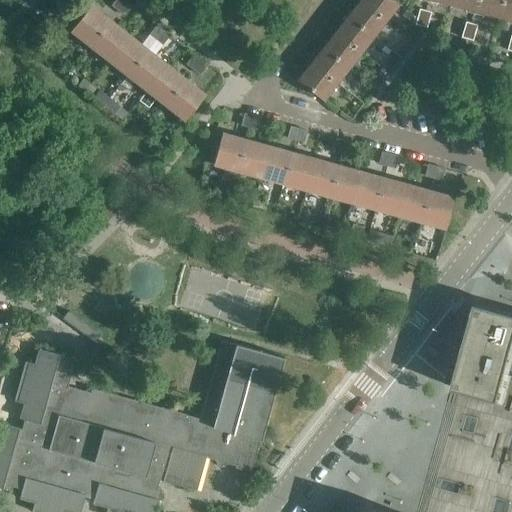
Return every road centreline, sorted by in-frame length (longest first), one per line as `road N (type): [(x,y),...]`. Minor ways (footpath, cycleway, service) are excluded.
road 1 (residential): [(511,170),(254,99),(331,0)]
road 2 (tertiary): [(268,511),(470,256)]
